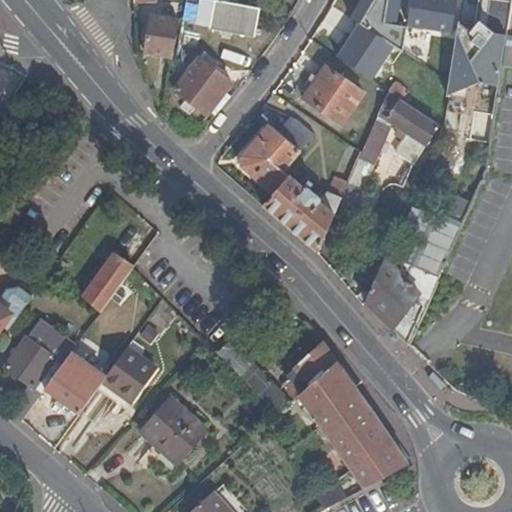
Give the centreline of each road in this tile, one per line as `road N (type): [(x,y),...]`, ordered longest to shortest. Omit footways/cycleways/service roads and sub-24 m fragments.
road 1 (tertiary): [(458,456),(312,285),(190,177)]
road 2 (residential): [(315,0),(190,177)]
road 3 (tertiary): [(190,177),(130,124),(67,47)]
